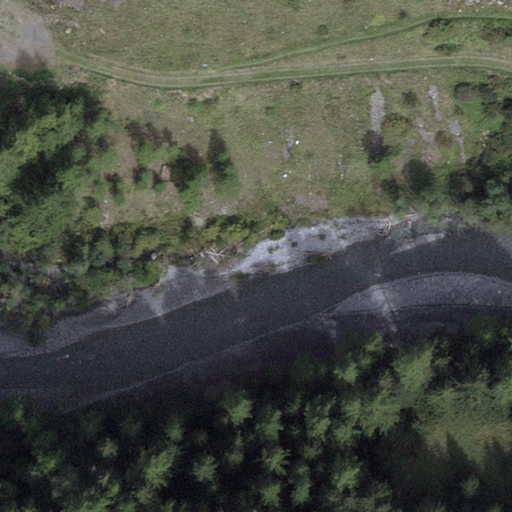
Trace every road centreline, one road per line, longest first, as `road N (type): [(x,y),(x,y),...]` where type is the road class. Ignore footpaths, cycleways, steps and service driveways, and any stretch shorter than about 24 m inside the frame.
road 1 (track): [(214,79),(431,61),(511,65)]
road 2 (track): [(214,79),(129,75),(0,25)]
